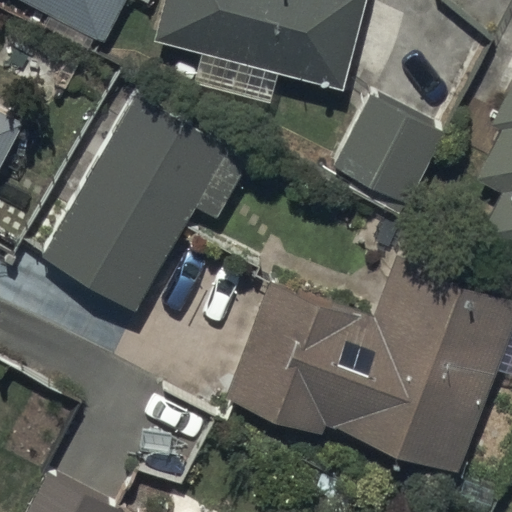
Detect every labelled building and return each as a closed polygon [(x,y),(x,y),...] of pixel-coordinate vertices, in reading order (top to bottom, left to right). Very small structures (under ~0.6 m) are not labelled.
[(54,0),(98,24),(110,0),(54,0)] [(354,0),(154,0),(148,22),(336,72),(354,0)] [(511,62),(487,111),(496,116),(472,163),(502,178),(480,220),(511,235),(511,62)] [(252,141),(132,70),(33,237),(132,295),(193,191),(215,203),(252,141)] [(283,78),(270,112),(324,131),(336,97),(283,78)] [(439,117),(366,81),(331,151),(404,188),(439,117)] [(0,142),(20,104),(0,93),(0,142)] [(373,305),(269,265),(223,383),(318,419),(322,408),(457,459),(511,315),(511,284),(397,241),(373,305)] [(118,494),(46,458),(18,511),(113,511),(122,496),(118,494)] [(200,511),(184,511),(161,511),(160,511),(228,511),(206,501),(200,511)]
